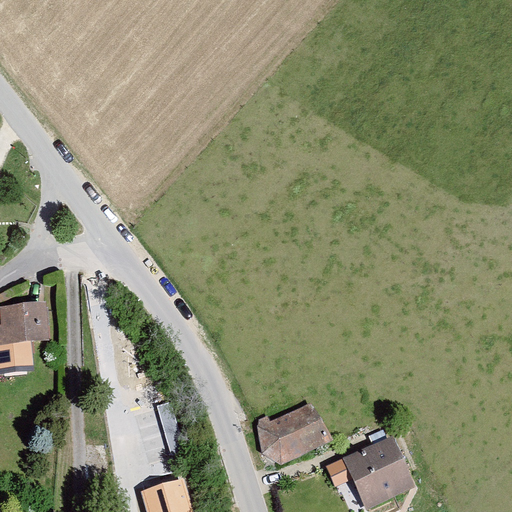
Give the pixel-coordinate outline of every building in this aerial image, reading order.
[(47,312),(0,316),(0,319),(3,347),(3,354),(32,352),(50,350),(47,312)] [(0,374),(33,372),(32,352),(3,354),(3,347),(0,346),(0,374)] [(163,422),(163,397),(135,397),(135,422),(163,422)] [(311,410),(254,437),(272,473),(329,446),(311,410)] [(390,443),(343,465),(365,511),(379,511),(414,496),(390,443)] [(191,511),(182,479),(143,491),(148,511),(191,511)]
